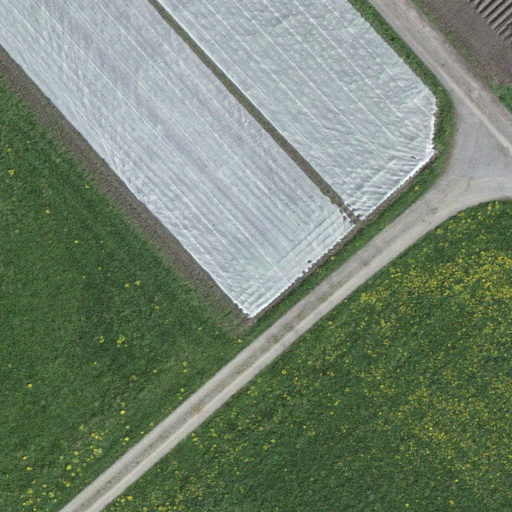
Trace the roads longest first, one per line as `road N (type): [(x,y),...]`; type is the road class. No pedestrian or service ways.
road 1 (track): [(79,511),(511,144)]
road 2 (unclassified): [(511,139),(391,0)]
